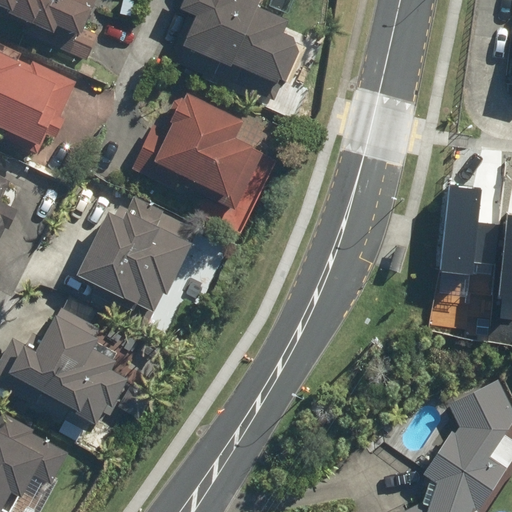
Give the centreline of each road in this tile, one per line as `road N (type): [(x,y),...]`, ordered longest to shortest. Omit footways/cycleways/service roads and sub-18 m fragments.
road 1 (tertiary): [(401,0),(377,116),(329,259),(294,337),(186,511)]
road 2 (residential): [(499,0),(481,115),(511,121)]
